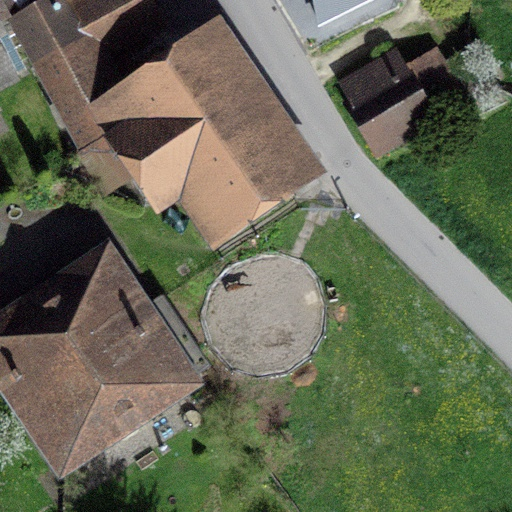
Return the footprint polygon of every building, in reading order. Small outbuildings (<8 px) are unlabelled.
[(120,129),(105,102),(91,60),(156,24),(145,0),(0,0),(0,8),(11,31),(84,153),(120,129)] [(0,35),(11,31),(0,8),(0,35)] [(105,102),(120,129),(170,211),(191,198),(216,239),(306,186),(216,36),(105,102)] [(475,44),(450,60),(475,101),(500,85),(475,44)] [(403,58),(340,95),(369,145),(448,100),(431,71),(415,79),(403,58)] [(0,333),(0,363),(68,461),(211,361),(166,298),(137,319),(99,265),(0,333)]
